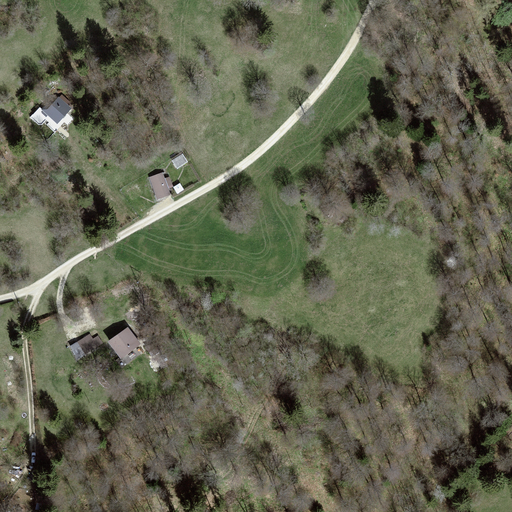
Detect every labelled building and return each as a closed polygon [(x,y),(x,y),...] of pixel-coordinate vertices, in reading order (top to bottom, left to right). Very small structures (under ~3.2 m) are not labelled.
[(54,104),(51,101),(42,110),(57,124),(61,119),(61,118),(70,108),(68,106),(71,102),(62,94),(54,104)] [(180,156),(173,161),(177,167),(186,161),(182,154),(180,155),(180,156)] [(152,184),(157,197),(168,194),(161,173),(152,177),(154,183),(152,184)] [(122,356),(139,343),(127,328),(110,341),(122,356)] [(77,358),(101,342),(97,336),(80,348),(77,342),(70,347),(77,358)]
